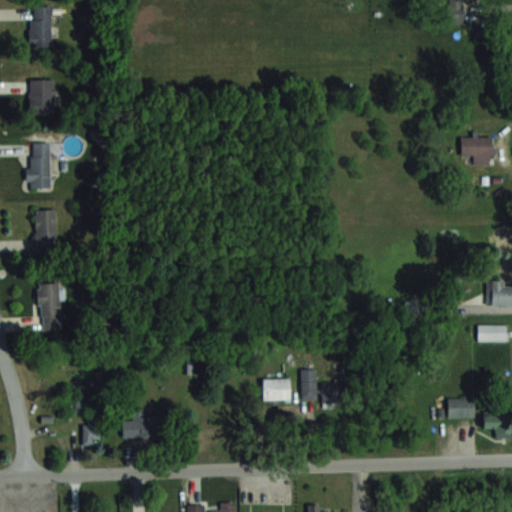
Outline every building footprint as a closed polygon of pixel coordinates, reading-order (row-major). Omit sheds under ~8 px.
[(475,0),(449,0),(449,21),(475,21),(475,0)] [(51,5),(30,5),(30,46),(51,46),(51,5)] [(53,78),(30,78),(30,114),(53,114),(53,78)] [(473,163),(492,163),(492,135),(460,135),(460,154),(473,154),(473,163)] [(50,187),(50,144),(28,144),(28,187),(50,187)] [(56,208),(34,208),(34,247),(56,247),(56,208)] [(487,305),(511,304),(511,285),(506,286),(506,279),(487,279),(487,305)] [(62,282),(39,282),(39,327),(62,327),(62,282)] [(506,323),(484,323),(484,340),(506,340),(506,323)] [(317,367),(301,367),(301,397),(317,397),(317,367)] [(290,399),(290,377),(265,377),(265,399),(290,399)] [(322,405),(341,405),(341,381),(322,381),(322,405)] [(447,416),(475,416),(475,396),(447,396),(447,416)] [(96,445),(103,413),(88,410),(82,442),(96,445)] [(122,419),(122,436),(157,436),(157,412),(134,412),(134,419),(122,419)] [(495,437),(511,437),(511,412),(483,412),(483,427),(495,427),(495,437)] [(210,509),(210,511),(233,511),(234,500),(221,500),(221,509),(210,509)] [(187,511),(204,511),(204,503),(188,503),(187,511)] [(307,511),(328,511),(328,503),(308,503),(307,511)]
